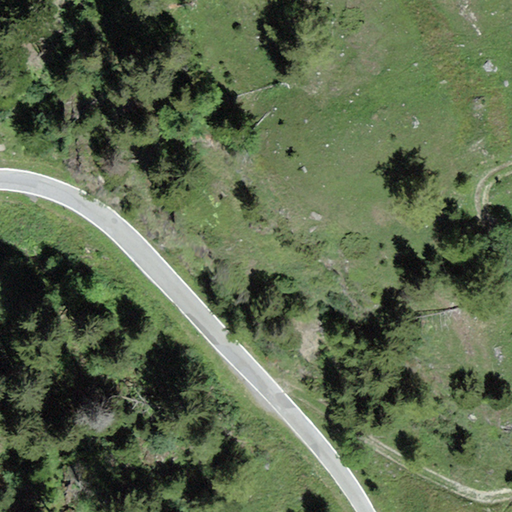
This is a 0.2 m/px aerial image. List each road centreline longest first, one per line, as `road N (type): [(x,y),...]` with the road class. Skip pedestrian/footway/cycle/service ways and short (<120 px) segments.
road 1 (tertiary): [(366,511),(315,441),(123,232),(70,196),(0,179)]
road 2 (track): [(255,375),(316,402),(435,478),(482,497),(511,490)]
